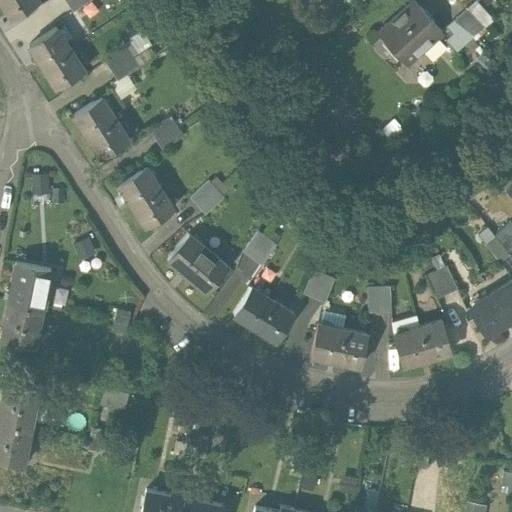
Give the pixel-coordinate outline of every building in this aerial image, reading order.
[(38,0),(0,0),(11,18),(39,0),(38,0)] [(72,0),(69,2),(75,12),(93,0),(72,0)] [(416,1),(380,33),(408,64),(444,32),(416,1)] [(485,28),(468,9),(458,18),(474,37),(485,28)] [(474,37),(458,18),(448,27),(464,46),(474,37)] [(85,71),(58,29),(30,47),(58,89),(85,71)] [(126,49),(107,61),(113,70),(132,58),(126,49)] [(132,58),(113,70),(120,80),(138,68),(132,58)] [(103,98),(75,116),(102,158),(130,140),(103,98)] [(171,118),(152,131),(159,140),(177,128),(171,118)] [(177,128),(159,140),(165,150),(184,137),(177,128)] [(147,167),(120,185),(147,227),(174,209),(147,167)] [(209,183),(192,198),(200,206),(217,191),(209,183)] [(217,191),(200,206),(207,214),(224,200),(217,191)] [(511,218),(498,232),(511,246),(511,218)] [(259,234),(246,252),(255,258),(268,240),(259,234)] [(228,268),(189,236),(169,260),(208,292),(228,268)] [(496,238),(487,245),(501,263),(510,256),(496,238)] [(268,240),(255,258),(264,265),(277,247),(268,240)] [(51,268),(16,261),(8,300),(44,307),(51,268)] [(448,268),(438,273),(447,294),(457,289),(448,268)] [(315,272),(306,294),(316,298),(325,276),(315,272)] [(438,273),(427,277),(436,298),(447,294),(438,273)] [(325,276),(316,298),(327,302),(336,280),(325,276)] [(511,283),(470,310),(487,338),(511,321),(511,283)] [(295,314),(252,288),(235,316),(277,343),(295,314)] [(391,289),(380,290),(381,312),(392,312),(391,289)] [(380,290),(369,290),(369,313),(381,312),(380,290)] [(44,307),(8,300),(1,339),(36,346),(44,307)] [(130,313),(117,310),(115,321),(128,324),(130,313)] [(128,324),(115,321),(113,332),(126,334),(128,324)] [(442,323),(395,337),(404,368),(451,354),(442,323)] [(368,337),(319,326),(312,357),(362,368),(368,337)] [(40,388),(4,381),(0,402),(0,420),(32,427),(40,388)] [(129,403),(129,390),(106,388),(105,402),(129,403)] [(32,427),(0,420),(0,460),(24,465),(32,427)] [(105,431),(92,428),(90,439),(103,441),(105,431)] [(198,432),(187,429),(184,443),(195,445),(198,432)] [(209,434),(198,432),(195,445),(206,447),(209,434)] [(103,441),(90,439),(88,449),(101,452),(103,441)] [(306,453),(296,451),(293,464),(304,466),(306,453)] [(317,455),(306,453),(304,466),(314,469),(317,455)] [(418,455),(407,453),(404,466),(415,468),(418,455)] [(428,457),(418,455),(415,468),(426,470),(428,457)] [(511,485),(511,473),(503,472),(501,485),(511,487),(511,485)] [(170,494),(146,488),(141,511),(181,511),(186,490),(172,488),(170,494)] [(200,493),(186,490),(181,511),(221,511),(223,504),(198,499),(200,493)] [(470,498),(466,511),(487,511),(490,502),(470,498)]
